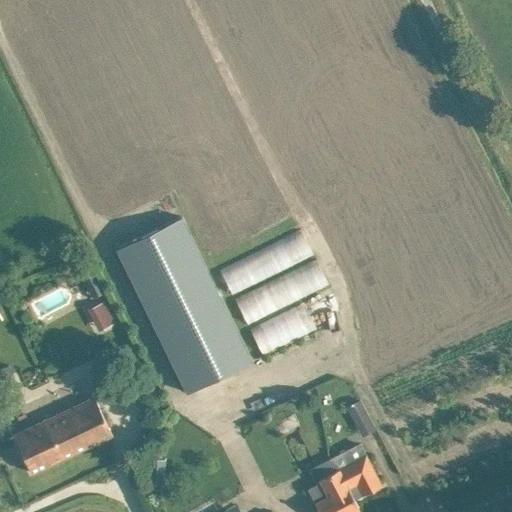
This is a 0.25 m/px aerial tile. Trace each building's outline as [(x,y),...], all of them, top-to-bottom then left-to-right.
[(181,217),(117,248),(153,322),(157,331),(187,392),(251,360),(181,217)] [(300,240),(307,257),(316,254),(308,236),(300,240)] [(254,326),(335,287),(323,262),(242,301),(254,326)] [(94,274),(84,280),(89,289),(99,283),(94,274)] [(300,344),(297,335),(306,332),(301,316),(258,331),(267,356),(300,344)] [(32,472),(113,434),(95,397),(14,435),(32,472)] [(360,400),(347,407),(354,422),(368,414),(360,400)] [(262,416),(240,425),(272,496),(293,487),(262,416)] [(360,442),(329,458),(335,469),(339,468),(354,498),(362,493),(363,495),(382,485),(373,467),(361,445),(360,442)] [(316,482),(307,487),(315,504),(318,508),(319,511),(352,511),(359,508),(354,498),(339,468),(335,469),(329,458),(309,469),(316,482)]
